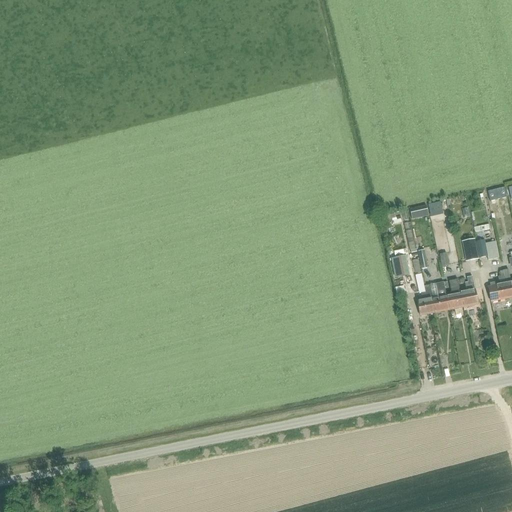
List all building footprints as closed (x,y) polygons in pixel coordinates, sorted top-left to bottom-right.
[(504,187),(488,191),(490,200),(507,196),(504,187)] [(412,211),(414,219),(423,217),(421,209),(412,211)] [(473,236),(487,235),(487,228),(473,228),(473,236)] [(478,259),(474,240),(464,242),(467,261),(478,259)] [(484,243),(483,240),(475,241),(478,257),(486,255),(487,259),(497,257),(494,241),(484,243)] [(418,254),(420,268),(426,267),(424,253),(418,254)] [(438,254),(440,266),(447,265),(444,253),(438,254)] [(511,296),(511,294),(509,282),(507,269),(502,270),(504,283),(495,284),(495,285),(486,286),(489,301),(498,299),(498,300),(511,296)] [(459,291),(462,307),(476,304),(471,276),(466,277),(467,284),(464,284),(465,290),(459,291)] [(459,291),(456,278),(451,280),(453,292),(445,294),(443,282),(442,283),(448,310),(462,307),(459,291)] [(433,312),(448,310),(442,283),(435,284),(437,296),(430,297),(433,312)] [(433,312),(430,297),(428,284),(423,285),(424,292),(419,292),(421,299),(416,300),(419,315),(433,312)]
